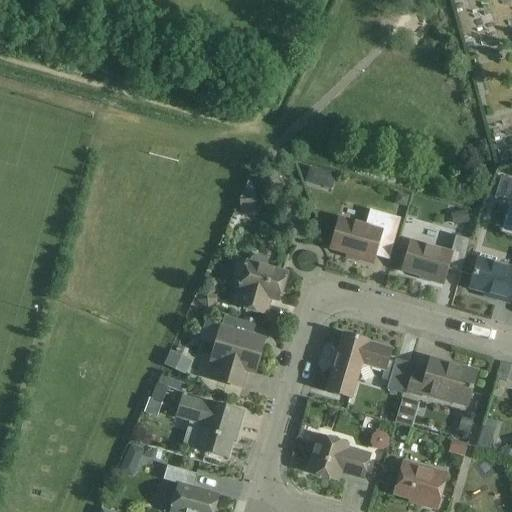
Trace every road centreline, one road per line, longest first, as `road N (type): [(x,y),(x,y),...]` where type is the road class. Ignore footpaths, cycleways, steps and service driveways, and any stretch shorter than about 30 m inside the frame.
road 1 (residential): [(260,491),(307,336),(335,301)]
road 2 (residential): [(511,345),(335,301)]
